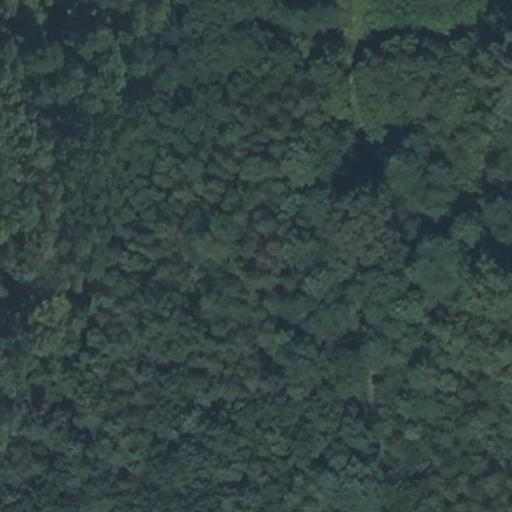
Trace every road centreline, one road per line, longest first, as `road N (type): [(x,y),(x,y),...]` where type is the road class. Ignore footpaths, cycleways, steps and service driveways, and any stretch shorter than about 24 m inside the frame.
road 1 (track): [(511,30),(364,38),(0,8)]
road 2 (track): [(385,511),(362,0)]
